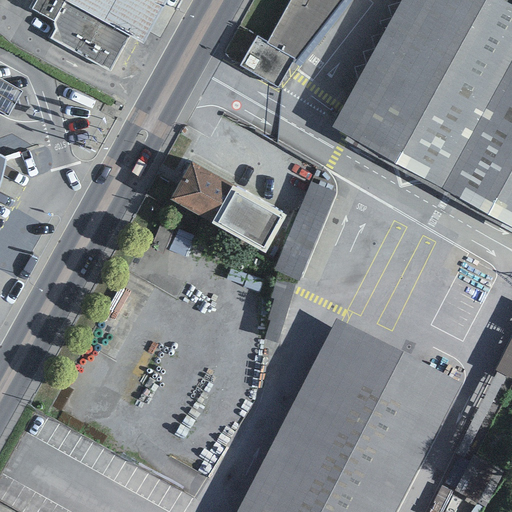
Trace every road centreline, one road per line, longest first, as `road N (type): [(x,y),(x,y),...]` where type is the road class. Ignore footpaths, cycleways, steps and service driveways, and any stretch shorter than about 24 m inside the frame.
road 1 (primary): [(218,0),(0,399)]
road 2 (unknown): [(153,511),(28,450)]
